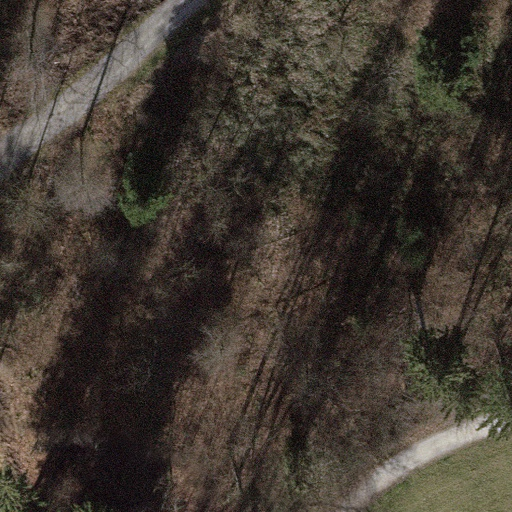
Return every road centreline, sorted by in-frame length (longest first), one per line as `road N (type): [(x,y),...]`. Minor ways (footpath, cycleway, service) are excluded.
road 1 (track): [(188,0),(0,163)]
road 2 (track): [(342,511),(430,448),(511,420)]
